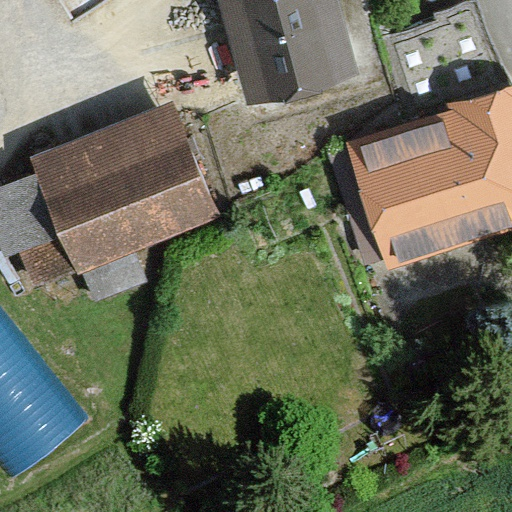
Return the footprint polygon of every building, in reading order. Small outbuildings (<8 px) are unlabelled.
[(232,0),(261,101),(372,70),(351,0),(232,0)] [(418,0),(420,11),(377,30),(401,99),(485,73),(460,0),(418,0)] [(398,269),(511,231),(511,73),(351,125),(398,269)] [(90,267),(239,214),(195,88),(45,141),(90,267)] [(0,355),(28,330),(0,297),(0,355)]
